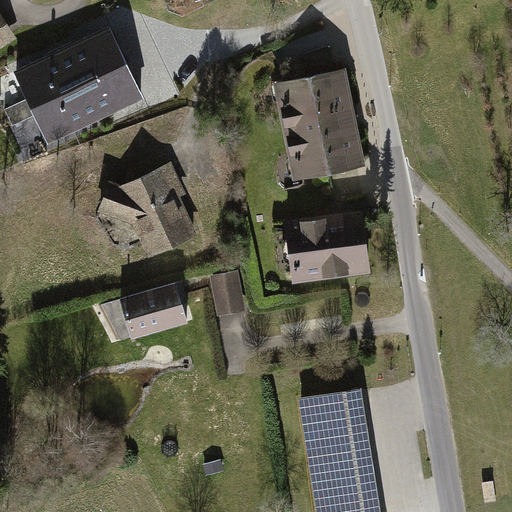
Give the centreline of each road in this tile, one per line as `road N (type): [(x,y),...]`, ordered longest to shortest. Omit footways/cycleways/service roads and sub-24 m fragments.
road 1 (residential): [(359,0),(387,113),(457,511)]
road 2 (unknown): [(344,0),(276,35),(215,49)]
